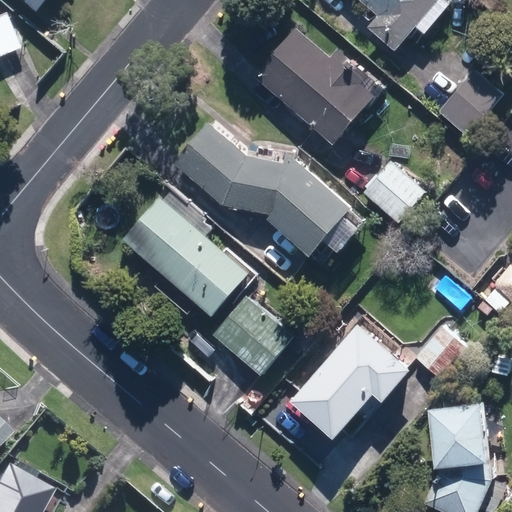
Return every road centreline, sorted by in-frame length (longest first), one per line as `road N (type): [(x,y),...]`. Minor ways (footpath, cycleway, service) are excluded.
road 1 (residential): [(265,511),(70,348),(0,274)]
road 2 (residential): [(184,0),(0,217)]
